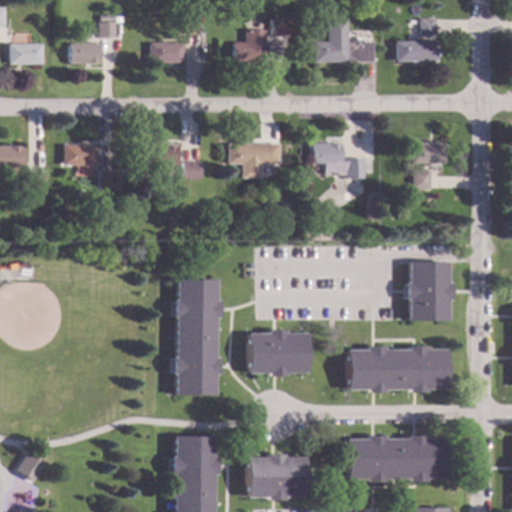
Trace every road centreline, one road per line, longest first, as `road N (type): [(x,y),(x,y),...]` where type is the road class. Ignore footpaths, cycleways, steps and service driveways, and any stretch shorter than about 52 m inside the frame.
road 1 (residential): [(511,105),(0,107)]
road 2 (residential): [(478,0),(479,511)]
road 3 (residential): [(511,415),(267,415)]
